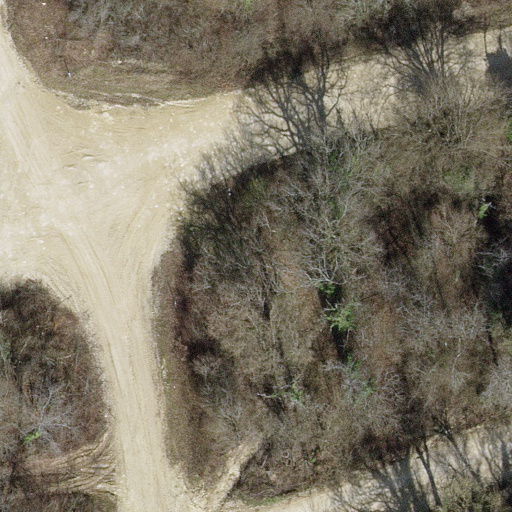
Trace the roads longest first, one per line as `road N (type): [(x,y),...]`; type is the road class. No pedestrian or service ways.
road 1 (track): [(511,66),(285,118),(72,217),(0,240)]
road 2 (track): [(0,80),(72,217),(142,428),(146,511)]
road 3 (track): [(342,511),(511,450)]
